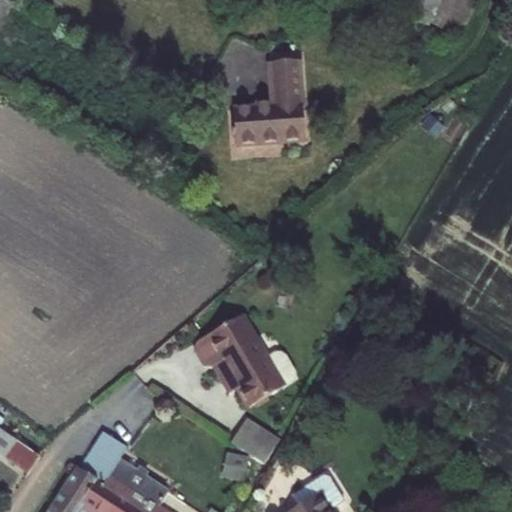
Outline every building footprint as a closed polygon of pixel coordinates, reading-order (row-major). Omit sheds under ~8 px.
[(364,0),(445,39),(450,28),(475,40),(494,0),(364,0)] [(196,133),(0,17),(0,86),(165,185),(196,133)] [(252,114),(230,115),(231,153),(303,149),(299,67),(268,69),(271,109),(252,110),(252,114)] [(263,365),(240,323),(194,348),(189,357),(198,373),(209,374),(218,390),(228,385),(244,415),(289,390),(292,385),(292,379),(283,363),(278,361),(272,361),(263,365)] [(230,449),(253,464),(268,439),(246,425),(230,449)] [(0,461),(25,479),(36,463),(0,437),(0,461)] [(98,437),(91,448),(113,462),(120,451),(98,437)] [(253,464),(263,470),(268,463),(278,445),(268,439),(253,464)] [(113,462),(91,448),(76,470),(72,468),(43,511),(80,511),(83,508),(113,462)] [(113,462),(83,508),(88,511),(155,511),(158,508),(166,495),(113,462)] [(321,511),(313,498),(291,511),(321,511)]
